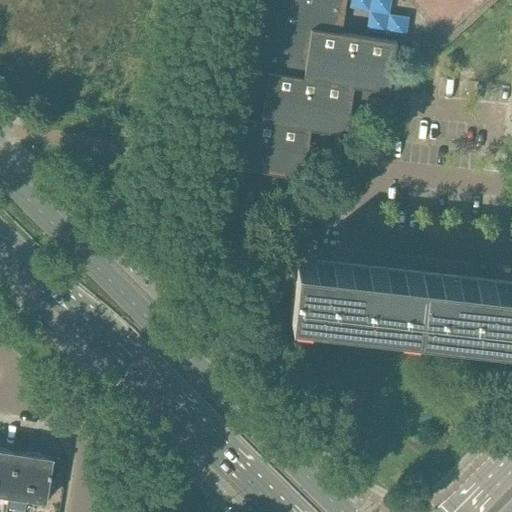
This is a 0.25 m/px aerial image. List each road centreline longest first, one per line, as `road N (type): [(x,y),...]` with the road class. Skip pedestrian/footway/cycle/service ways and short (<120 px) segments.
road 1 (tertiary): [(344,511),(0,173)]
road 2 (tertiary): [(0,233),(285,511)]
road 3 (residential): [(511,185),(390,172),(356,200),(352,238),(511,255)]
road 4 (residential): [(77,511),(85,454),(47,399),(0,353)]
